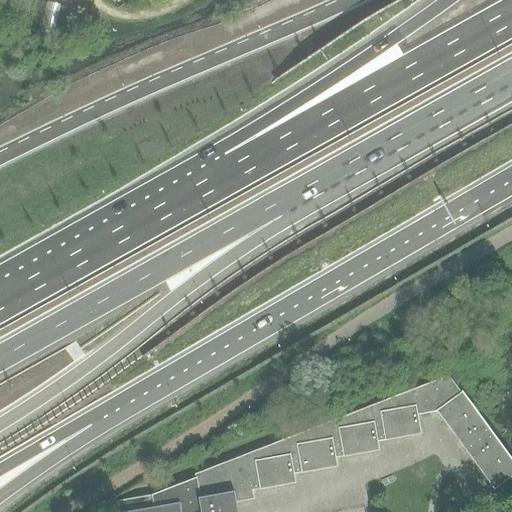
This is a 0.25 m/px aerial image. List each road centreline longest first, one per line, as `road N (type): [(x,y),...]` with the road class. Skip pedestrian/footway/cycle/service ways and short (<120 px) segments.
road 1 (trunk): [(87,419),(511,171)]
road 2 (secondary): [(344,0),(0,161)]
road 3 (trunk): [(0,427),(276,210)]
road 4 (trunk): [(511,17),(224,180)]
road 5 (trunk): [(0,356),(276,210)]
road 6 (trunk): [(446,0),(224,180)]
road 7 (trunk): [(276,210),(511,80)]
road 8 (trunk): [(224,180),(0,304)]
